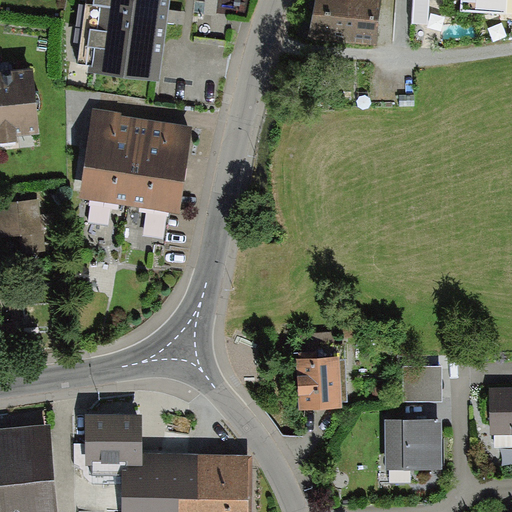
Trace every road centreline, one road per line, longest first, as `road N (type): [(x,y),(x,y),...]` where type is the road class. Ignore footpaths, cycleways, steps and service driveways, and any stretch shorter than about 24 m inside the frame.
road 1 (residential): [(176,335),(205,288),(268,0)]
road 2 (residential): [(296,511),(258,437),(176,335)]
road 3 (unclassified): [(176,335),(139,360),(0,383)]
